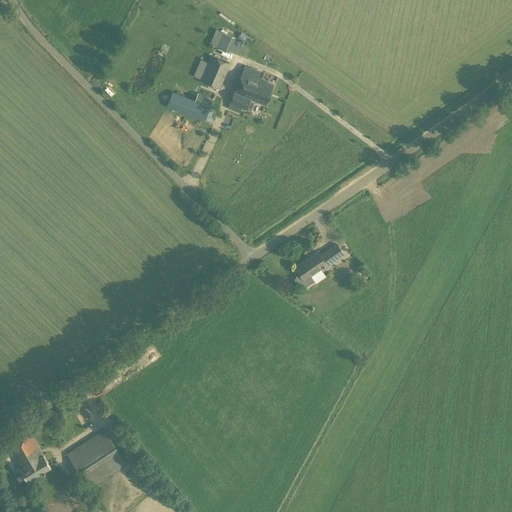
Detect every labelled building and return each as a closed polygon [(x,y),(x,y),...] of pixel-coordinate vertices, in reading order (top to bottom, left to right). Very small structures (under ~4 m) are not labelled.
[(221,31),(214,47),(227,52),(234,36),(221,31)] [(230,63),(224,60),(211,55),(200,80),(219,88),(230,63)] [(239,112),(242,106),(246,108),(249,98),(265,104),(273,85),(261,80),(261,79),(252,76),(255,70),(245,66),(234,92),(230,102),(228,108),(239,112)] [(194,101),(172,91),(166,106),(203,121),(212,99),(197,93),(194,101)] [(295,266),(297,269),(295,270),(297,273),(294,279),(306,286),(314,280),(310,275),(323,266),(324,268),(344,255),(336,244),(319,256),(316,251),(295,266)] [(98,483),(127,464),(103,429),(66,454),(89,489),(90,488),(95,495),(103,490),(98,483)] [(41,474),(42,472),(50,467),(29,432),(6,445),(27,480),(36,475),(38,476),(41,474)]
